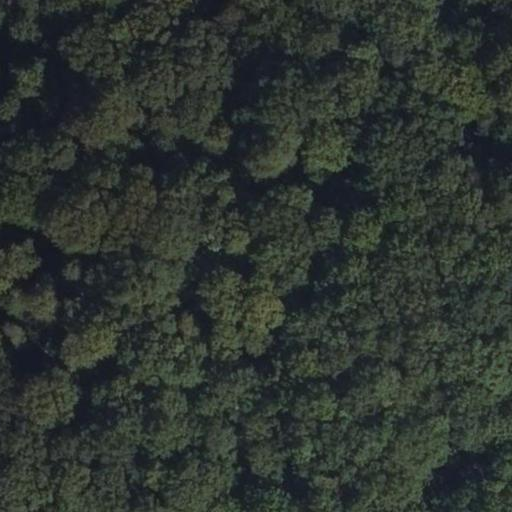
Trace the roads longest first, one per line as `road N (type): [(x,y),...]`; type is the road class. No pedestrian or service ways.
road 1 (track): [(357,207),(210,505)]
road 2 (track): [(454,0),(357,207)]
